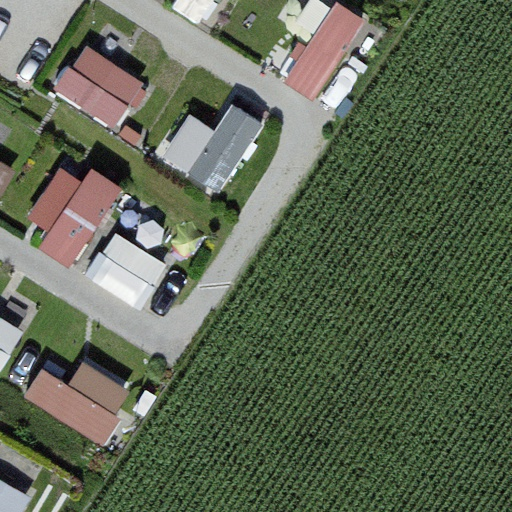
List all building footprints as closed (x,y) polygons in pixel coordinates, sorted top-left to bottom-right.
[(184,0),(213,17),(223,0),(184,0)] [(357,0),(331,0),(289,70),(326,92),(375,10),(357,0)] [(60,76),(121,122),(154,79),(92,33),(60,76)] [(241,95),(227,123),(194,106),(169,153),(232,186),(271,110),(241,95)] [(0,201),(24,163),(0,148),(0,201)] [(29,219),(88,253),(129,184),(69,149),(29,219)] [(147,299),(174,255),(121,222),(94,267),(147,299)] [(0,367),(32,323),(0,300),(0,367)] [(76,374),(50,357),(31,387),(107,435),(141,381),(91,350),(76,374)] [(0,462),(0,511),(24,511),(40,485),(0,462)]
